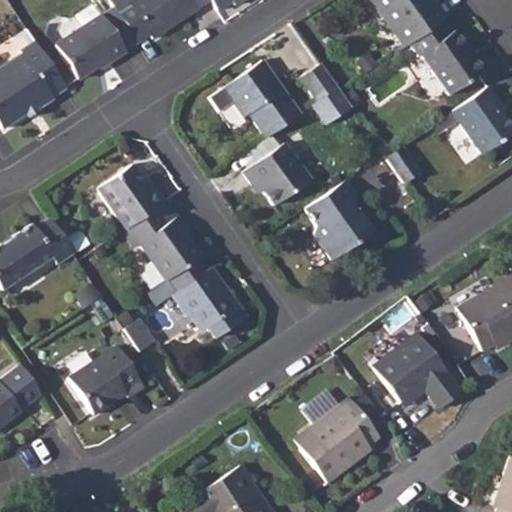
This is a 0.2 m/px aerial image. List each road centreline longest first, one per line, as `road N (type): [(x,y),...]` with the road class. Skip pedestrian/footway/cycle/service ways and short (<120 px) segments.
road 1 (residential): [(0,501),(103,473),(298,344)]
road 2 (residential): [(298,344),(128,106)]
road 3 (residential): [(298,344),(511,199)]
road 4 (residential): [(128,106),(292,0)]
road 5 (residential): [(369,511),(511,401)]
road 6 (residential): [(0,180),(128,106)]
